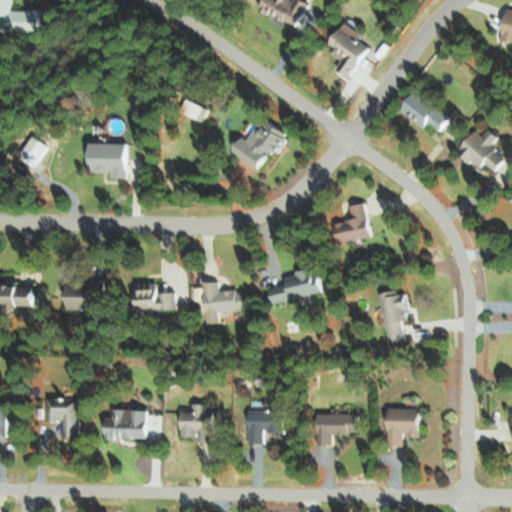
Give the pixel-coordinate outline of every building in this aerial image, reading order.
[(44,9),(14,8),(13,0),(0,0),(0,30),(44,31),(44,9)] [(312,1),(308,0),(270,0),(266,11),(304,24),(312,1)] [(373,46),(360,39),(365,31),(350,22),(333,52),(346,58),(341,68),(356,76),(373,46)] [(405,110),(428,126),(432,121),(444,130),(454,116),(419,91),(405,110)] [(212,108),(203,105),(199,117),(207,120),(212,108)] [(241,153),(265,170),(292,132),(268,114),(241,153)] [(500,170),(509,158),(494,146),(503,134),(493,127),(486,136),(479,130),(463,151),(484,167),(488,162),(500,170)] [(116,171),(116,177),(132,177),(133,142),(95,142),(94,163),(99,163),(99,171),(116,171)] [(377,235),(369,201),(353,205),(356,218),(338,222),(343,242),(377,235)] [(326,292),(322,266),(298,271),(299,274),(290,276),(291,283),(274,286),(277,301),(326,292)] [(39,305),(40,286),(22,285),(22,280),(5,280),(5,304),(39,305)] [(72,309),(109,307),(108,280),(71,281),(72,309)] [(222,311),(252,309),(250,289),(223,291),(223,281),(208,281),(210,322),(222,322),(222,311)] [(180,290),(162,291),(162,282),(141,283),(142,310),(180,309),(180,290)] [(392,342),(408,339),(405,320),(412,319),(410,308),(414,308),(411,292),(401,294),(400,289),(384,292),(392,342)] [(52,420),(68,420),(67,437),(82,438),(83,398),(52,397),(52,420)] [(0,462),(5,462),(5,446),(11,446),(11,400),(0,400),(0,462)] [(185,435),(202,435),(202,443),(219,443),(219,411),(210,411),(210,403),(197,403),(197,410),(185,410),(185,435)] [(408,444),(409,436),(426,436),(426,407),(392,407),(392,444),(408,444)] [(152,437),(153,409),(119,408),(119,416),(110,416),(109,436),(152,437)] [(269,443),(269,432),(289,432),(290,410),(253,409),(252,442),(269,443)] [(364,413),(322,412),(321,444),(337,444),(337,433),(363,434),(364,413)]
